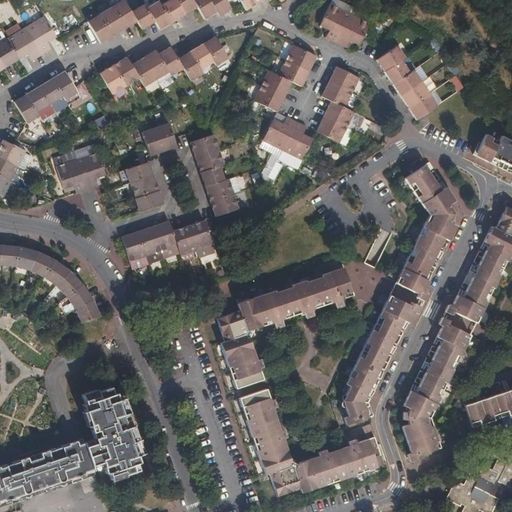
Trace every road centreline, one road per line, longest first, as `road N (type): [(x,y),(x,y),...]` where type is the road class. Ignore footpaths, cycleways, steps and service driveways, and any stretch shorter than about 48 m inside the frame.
road 1 (residential): [(353,511),(397,490),(380,429),(383,409),(496,181)]
road 2 (residential): [(0,116),(9,97),(69,59),(268,16)]
road 3 (residential): [(87,250),(125,317),(193,511)]
road 4 (residential): [(331,51),(370,67),(414,142),(496,181)]
road 5 (residential): [(197,203),(182,158),(158,165),(172,211)]
